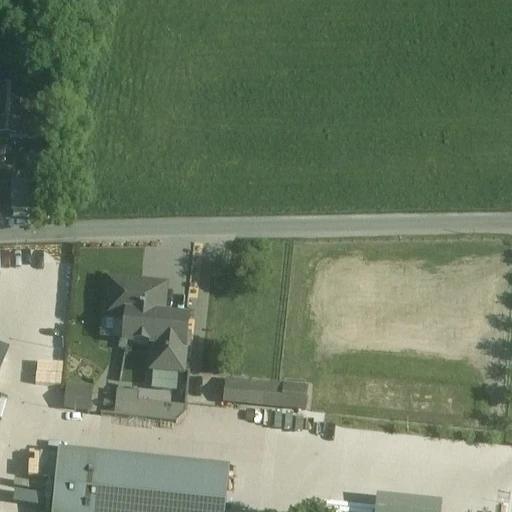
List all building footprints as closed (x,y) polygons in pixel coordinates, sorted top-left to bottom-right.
[(12,52),(0,50),(0,62),(12,63),(12,52)] [(41,70),(11,69),(11,91),(28,91),(40,92),(41,70)] [(11,91),(0,90),(0,138),(25,139),(28,91),(11,91)] [(37,140),(40,92),(28,91),(25,139),(37,140)] [(165,289),(109,283),(105,317),(127,319),(125,343),(153,346),(159,347),(162,319),(165,289)] [(127,319),(105,317),(103,341),(125,343),(127,319)] [(186,322),(162,319),(159,347),(184,349),(186,322)] [(159,347),(153,346),(150,375),(181,378),(184,349),(159,347)] [(0,382),(9,362),(0,358),(0,382)] [(307,392),(228,383),(225,404),(305,412),(307,392)] [(81,395),(67,393),(65,410),(89,412),(90,405),(80,404),(81,395)] [(80,404),(90,405),(90,396),(81,395),(80,404)] [(221,511),(225,473),(61,457),(54,511),(221,511)]
